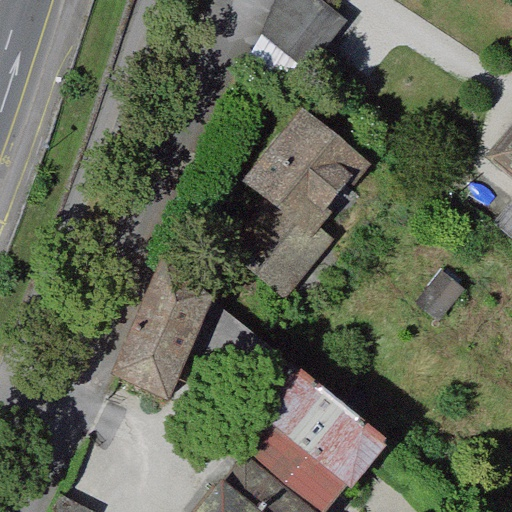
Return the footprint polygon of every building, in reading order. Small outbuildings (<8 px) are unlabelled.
[(313,0),(287,0),(267,41),(334,83),(363,36),(313,0)] [(214,261),(274,311),(329,244),(313,231),(365,169),(296,112),(230,191),(254,212),(214,261)] [(511,157),(489,185),(511,204),(511,157)] [(175,275),(129,386),(185,411),(204,377),(236,317),(175,275)] [(315,374),(236,317),(204,377),(291,430),(315,374)] [(348,511),(409,441),(315,374),(291,430),(221,511),(348,511)] [(93,511),(65,495),(54,511),(93,511)]
